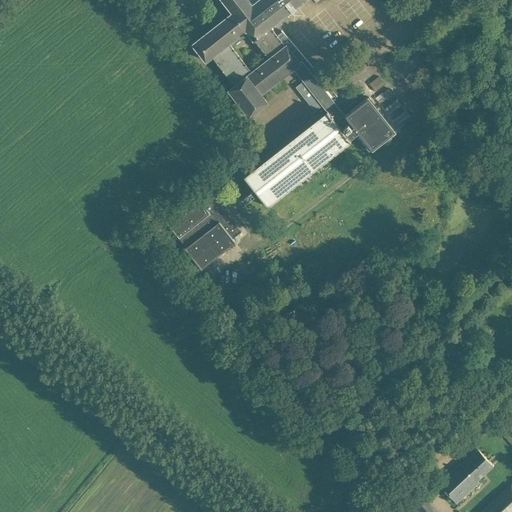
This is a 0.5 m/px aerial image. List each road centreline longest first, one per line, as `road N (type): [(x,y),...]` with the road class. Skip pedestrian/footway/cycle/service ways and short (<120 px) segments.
road 1 (track): [(0,290),(264,511)]
road 2 (track): [(372,511),(511,389)]
road 3 (unknown): [(401,137),(429,109),(433,93),(398,29)]
